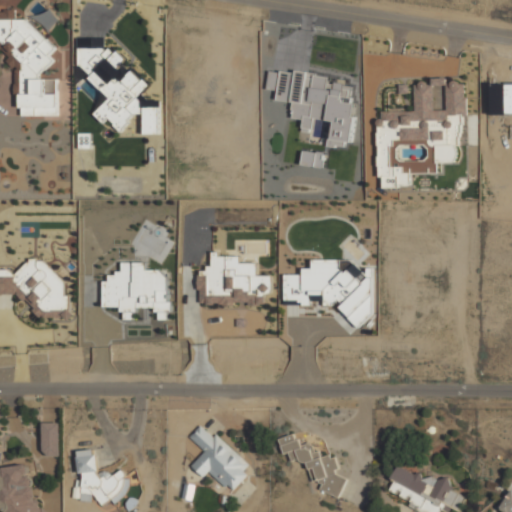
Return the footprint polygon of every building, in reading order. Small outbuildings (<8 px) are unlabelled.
[(58,115),(57,79),(41,79),(38,76),(54,60),(50,55),(57,48),(27,18),(21,19),(16,13),(16,10),(0,10),(0,51),(8,52),(8,62),(15,68),(15,94),(21,94),(21,116),(58,115)] [(110,98),(94,113),(103,123),(108,118),(120,130),(137,114),(142,113),(141,101),(137,96),(150,85),(136,70),(129,70),(123,64),(127,60),(117,50),(106,50),(105,37),(94,37),(94,47),(79,48),(79,65),(110,98)] [(382,187),(412,186),(411,173),(437,172),(437,164),(458,163),(457,145),(466,144),(463,81),(447,82),(447,78),(432,78),(433,82),(414,83),(415,109),(378,111),(382,187)] [(144,133),(159,133),(160,107),(145,107),(144,133)] [(264,305),(265,292),(271,292),(272,275),(258,275),(258,263),(241,262),(241,255),(214,254),(213,268),(201,268),(200,303),(264,305)] [(68,318),(68,297),(65,294),(65,281),(42,259),(30,259),(15,274),(10,269),(0,268),(0,294),(17,294),(25,302),(33,302),(33,310),(40,318),(68,318)] [(285,300),(298,300),(304,305),(311,305),(310,295),(324,294),(324,305),(332,305),(340,297),(341,309),(359,327),(373,313),(371,268),(362,269),(356,263),(345,273),(339,267),(339,259),(313,260),(313,268),(303,268),(303,274),(285,274),(285,300)] [(104,306),(123,307),(122,319),(135,319),(135,307),(158,308),(157,319),(169,319),(170,269),(146,269),(147,262),(122,262),(122,273),(104,273),(104,306)] [(60,422),(43,422),(43,456),(60,456),(60,422)] [(199,424),(189,435),(205,449),(191,465),(224,494),(250,465),(217,434),(214,438),(199,424)] [(277,438),(294,432),(351,469),(338,498),(320,491),(277,438)] [(73,455),(98,452),(99,474),(126,470),(129,491),(106,508),(91,493),(74,494),(73,455)] [(400,460),(385,490),(428,511),(454,511),(464,493),(400,460)] [(5,511),(1,468),(29,465),(34,508),(53,506),(53,511),(5,511)] [(511,511),(511,483),(495,511),(511,511)]
